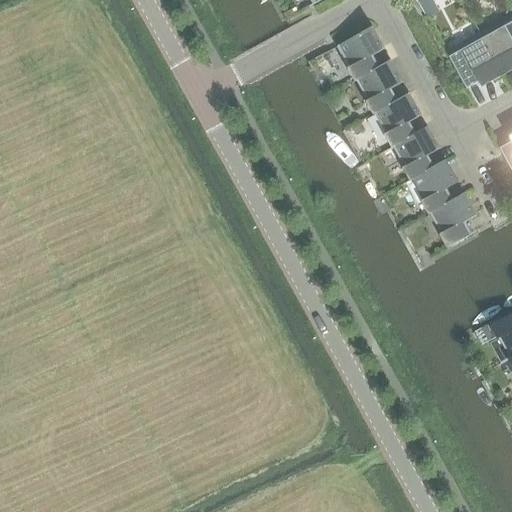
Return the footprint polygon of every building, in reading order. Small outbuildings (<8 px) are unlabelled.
[(430,0),(414,0),(420,10),(426,20),(438,12),(431,1),(430,0)] [(291,10),(282,15),(285,20),(294,16),(291,10)] [(511,20),(481,38),(502,76),(511,70),(511,20)] [(354,83),(355,82),(378,69),(378,68),(372,57),(380,52),(374,43),(379,40),(372,28),(336,47),(348,68),(346,69),(354,83)] [(480,88),(502,76),(481,38),(447,57),(466,90),(478,83),(480,88)] [(393,76),(397,73),(390,61),(378,68),(378,69),(355,82),(366,101),(365,102),(372,116),(373,115),(397,102),(396,101),(390,90),(398,85),(393,76)] [(411,109),(415,107),(408,94),(396,101),(397,102),(373,115),(385,135),(383,136),(390,149),(392,148),(415,135),(415,134),(408,123),(416,119),(411,109)] [(358,126),(350,130),(354,137),(362,133),(358,126)] [(429,142),(434,140),(427,127),(415,134),(415,135),(392,148),(403,168),(401,169),(409,182),(410,181),(434,169),(433,167),(427,156),(435,152),(429,142)] [(511,134),(508,137),(510,142),(498,149),(511,173),(511,134)] [(427,216),(429,215),(452,202),(451,201),(459,196),(448,176),(452,173),(445,161),(433,167),(434,169),(410,181),(421,201),(420,202),(427,216)] [(466,209),(470,207),(464,194),(459,196),(451,201),(452,202),(429,215),(440,235),(438,235),(445,249),(470,235),(464,223),(471,218),(466,209)] [(511,313),(489,327),(496,340),(498,339),(509,359),(511,357),(511,313)]
